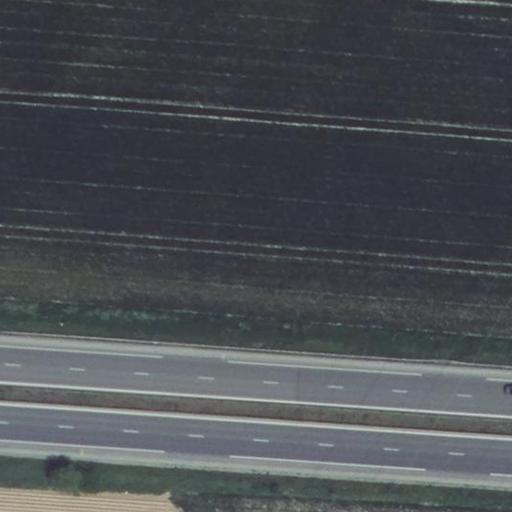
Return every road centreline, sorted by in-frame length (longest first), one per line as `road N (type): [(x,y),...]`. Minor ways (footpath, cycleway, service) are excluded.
road 1 (motorway): [(0,424),(511,459)]
road 2 (motorway): [(511,398),(0,364)]
